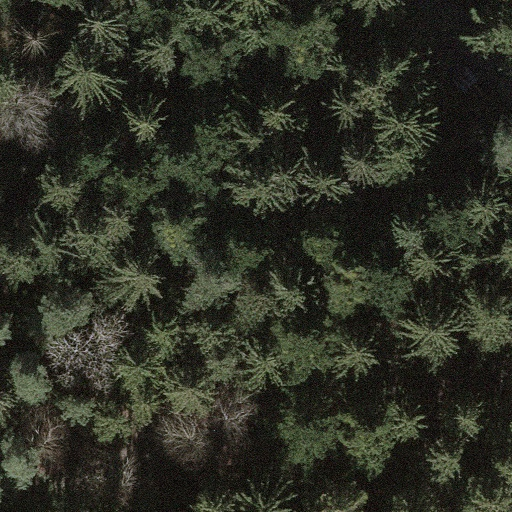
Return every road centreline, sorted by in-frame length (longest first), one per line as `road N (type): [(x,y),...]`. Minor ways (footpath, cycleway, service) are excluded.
road 1 (track): [(511,377),(301,397),(155,447),(7,511)]
road 2 (track): [(511,89),(425,0)]
